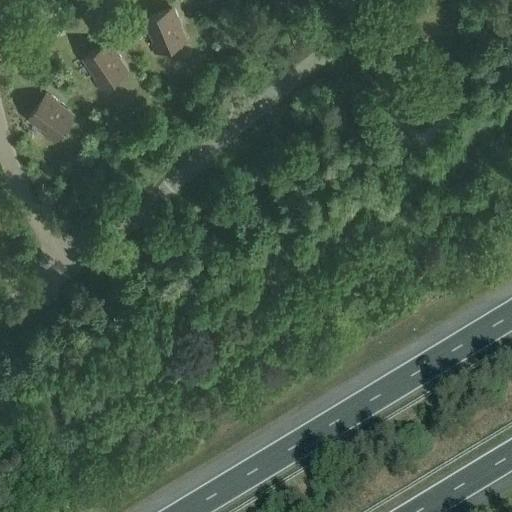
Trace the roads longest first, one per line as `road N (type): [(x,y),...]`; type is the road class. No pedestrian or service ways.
road 1 (unclassified): [(68,268),(282,88),(405,0)]
road 2 (motorway): [(511,314),(185,511)]
road 3 (unclassified): [(0,133),(22,195),(68,268)]
